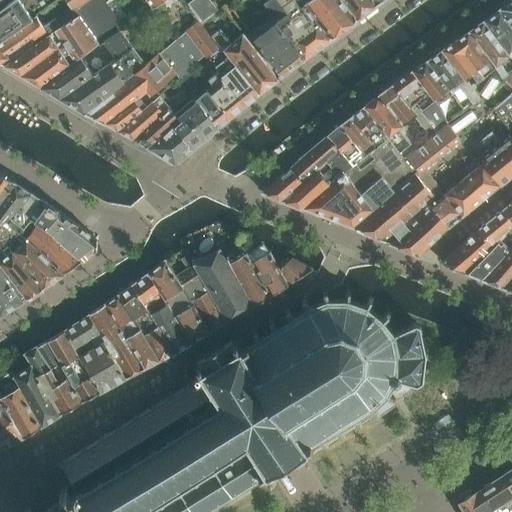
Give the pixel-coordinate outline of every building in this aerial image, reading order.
[(13,0),(0,9),(0,39),(36,15),(58,0),(13,0)] [(0,0),(0,9),(13,0),(0,0)] [(125,27),(119,19),(126,15),(117,3),(111,8),(105,0),(88,0),(73,11),(77,16),(5,65),(41,86),(81,56),(99,43),(100,45),(103,42),(121,30),(125,27)] [(66,0),(71,8),(73,11),(88,0),(66,0)] [(210,0),(192,0),(188,3),(202,22),(218,10),(210,0)] [(290,36),(288,38),(304,59),(332,38),(332,39),(303,0),(267,0),(264,3),(273,14),(272,14),(290,36)] [(303,0),(332,39),(357,20),(341,0),(303,0)] [(341,0),(357,20),(377,4),(373,0),(341,0)] [(511,0),(502,8),(511,21),(511,0)] [(36,15),(0,39),(0,62),(5,65),(77,16),(73,11),(71,8),(56,19),(55,18),(44,26),(36,15)] [(509,53),(508,54),(511,59),(511,21),(502,8),(500,9),(500,10),(486,20),(509,53)] [(272,14),(249,32),(281,76),(304,59),(288,38),(290,36),(272,14)] [(511,59),(508,54),(509,53),(486,20),(471,30),(496,64),(494,65),(495,68),(502,78),(511,86),(511,59)] [(198,21),(186,31),(203,53),(206,57),(219,48),(198,21)] [(220,29),(211,36),(220,46),(259,93),(259,94),(278,79),(243,33),(231,43),(220,29)] [(81,56),(41,86),(86,112),(146,63),(121,30),(103,42),(115,58),(93,74),(81,56)] [(471,30),(457,40),(484,77),(495,68),(494,65),(496,64),(471,30)] [(177,75),(203,53),(186,31),(160,53),(159,52),(146,63),(86,112),(105,122),(133,100),(135,102),(141,98),(140,97),(146,92),(150,96),(176,74),(177,75)] [(467,81),(465,79),(471,74),(478,82),(484,77),(457,40),(443,50),(467,82),(468,81),(467,81)] [(219,48),(206,57),(207,58),(208,57),(219,70),(222,79),(244,106),(259,93),(220,46),(219,48)] [(471,86),(468,81),(467,82),(443,50),(429,60),(453,93),(461,88),(473,105),(481,99),(473,90),(476,87),(474,84),(471,86)] [(429,60),(413,71),(434,100),(433,104),(426,111),(422,114),(437,131),(447,122),(438,105),(453,95),(452,94),(453,93),(429,60)] [(208,80),(205,82),(231,116),(244,106),(222,79),(219,70),(208,79),(208,80)] [(181,90),(185,98),(169,112),(178,123),(174,127),(193,148),(218,127),(191,93),(200,86),(188,71),(179,78),(180,79),(176,81),(182,89),(181,90)] [(433,104),(434,100),(413,71),(392,85),(392,86),(414,113),(422,106),(426,111),(433,104)] [(200,86),(191,93),(218,127),(231,116),(205,82),(200,86)] [(407,128),(408,126),(406,124),(415,117),(430,136),(437,131),(422,114),(426,111),(422,106),(414,113),(392,86),(380,95),(407,128)] [(169,112),(185,98),(181,90),(170,100),(163,92),(153,100),(152,100),(147,105),(146,106),(118,130),(131,136),(166,107),(169,112)] [(398,130),(410,145),(400,153),(404,157),(408,153),(420,144),(407,128),(380,95),(367,105),(391,135),(398,130)] [(133,100),(105,122),(118,130),(146,106),(147,105),(141,98),(135,102),(133,100)] [(388,139),(388,138),(391,135),(367,105),(364,106),(365,107),(354,115),(374,141),(373,142),(377,148),(378,147),(388,139)] [(178,123),(169,112),(166,107),(131,136),(135,138),(148,146),(149,146),(150,147),(174,127),(178,123)] [(340,125),(362,151),(373,142),(374,141),(354,115),(340,125)] [(420,144),(408,153),(416,163),(418,161),(422,166),(421,167),(424,170),(461,140),(447,124),(447,123),(448,122),(447,122),(437,131),(430,136),(420,144)] [(362,151),(340,125),(328,135),(342,149),(356,164),(366,156),(362,151)] [(174,127),(150,147),(172,161),(171,161),(172,161),(174,162),(175,162),(176,162),(177,161),(179,160),(178,160),(193,148),(174,127)] [(301,159),(291,168),(303,180),(325,162),(342,149),(328,135),(301,159)] [(483,163),(481,164),(500,185),(502,183),(511,175),(511,136),(482,161),(483,163)] [(340,178),(303,207),(329,217),(383,174),(404,157),(400,153),(388,139),(378,147),(377,148),(367,156),(366,156),(356,164),(340,178)] [(342,149),(325,162),(340,178),(356,164),(342,149)] [(329,217),(353,227),(421,167),(422,166),(418,161),(416,163),(408,153),(404,157),(383,174),(329,217)] [(284,200),(284,201),(303,207),(340,178),(325,162),(303,180),(304,181),(284,200)] [(443,195),(430,205),(449,226),(449,227),(463,215),(500,185),(481,164),(443,196),(443,195)] [(421,167),(353,227),(382,239),(439,187),(424,170),(421,167)] [(291,168),(266,189),(267,189),(268,193),(268,194),(283,201),(284,200),(304,181),(303,180),(291,168)] [(0,202),(14,181),(0,173),(0,202)] [(0,202),(0,221),(2,219),(19,234),(33,218),(37,220),(48,203),(33,194),(14,181),(0,202)] [(48,203),(37,220),(49,228),(60,211),(48,203)] [(430,205),(390,243),(419,256),(449,226),(430,205)] [(511,224),(511,214),(505,207),(479,228),(479,229),(493,243),(511,224)] [(60,211),(49,228),(65,244),(79,224),(60,211)] [(49,228),(37,220),(33,218),(19,234),(64,273),(81,261),(82,260),(65,244),(49,228)] [(11,256),(15,253),(46,285),(49,283),(50,283),(59,277),(60,276),(63,274),(64,274),(64,273),(19,234),(2,219),(0,221),(0,239),(3,242),(1,244),(11,256)] [(65,244),(82,260),(97,249),(97,238),(79,224),(65,244)] [(466,272),(482,279),(483,279),(511,247),(511,224),(493,243),(466,272)] [(479,229),(442,261),(466,272),(493,243),(479,229)] [(0,262),(17,285),(22,291),(27,297),(29,296),(43,287),(45,286),(46,285),(15,253),(11,256),(1,244),(3,242),(0,239),(0,262)] [(242,244),(225,255),(231,266),(255,305),(273,294),(252,260),(242,244)] [(511,273),(511,247),(483,279),(501,286),(511,273)] [(255,305),(231,266),(225,255),(220,248),(193,264),(194,265),(229,321),(255,305)] [(270,251),(252,260),(273,294),(289,285),(288,285),(290,284),(278,264),(277,264),(270,251)] [(186,255),(187,256),(182,259),(188,268),(176,275),(210,331),(227,322),(229,321),(194,265),(193,264),(187,254),(186,255)] [(278,264),(290,284),(299,279),(307,273),(313,270),(313,268),(292,257),(289,259),(286,257),(278,264)] [(165,259),(149,272),(170,301),(192,341),(210,331),(176,275),(165,259)] [(0,313),(0,314),(1,313),(15,305),(22,300),(22,301),(23,300),(18,294),(14,287),(0,269),(0,313)] [(148,273),(134,283),(162,328),(175,350),(176,350),(192,341),(170,301),(149,272),(148,273)] [(511,273),(501,286),(511,289),(511,273)] [(134,283),(120,294),(160,360),(176,351),(175,350),(162,328),(134,283)] [(23,300),(27,297),(22,291),(18,294),(23,300)] [(118,294),(107,302),(146,367),(160,360),(120,294),(119,295),(118,294)] [(204,511),(213,507),(214,508),(218,505),(217,505),(231,496),(234,501),(238,499),(236,496),(236,495),(235,494),(236,493),(237,492),(249,485),(249,486),(253,484),(253,483),(259,479),(259,480),(267,475),(267,476),(268,475),(268,476),(270,479),(274,477),(272,474),(272,473),(303,454),(304,454),(305,457),(309,455),(307,452),(306,452),(307,451),(307,450),(314,446),(314,445),(320,441),(322,445),(326,442),(324,439),(324,438),(337,431),(339,434),(343,432),(341,428),(353,420),(354,421),(356,424),(360,421),(358,418),(370,410),(375,418),(378,416),(379,418),(398,404),(396,401),(395,400),(396,399),(396,398),(397,398),(401,397),(410,389),(412,384),(416,385),(423,380),(424,376),(422,376),(422,374),(423,374),(424,356),(427,356),(426,350),(424,351),(419,331),(421,330),(419,325),(414,323),(409,325),(410,326),(393,333),(387,324),(385,321),(385,320),(388,318),(384,314),(381,316),(381,317),(369,307),(369,306),(371,303),(369,302),(366,301),(365,304),(364,305),(350,300),(350,299),(350,295),(346,295),(345,298),(345,299),(329,300),(329,299),(329,295),(324,296),(324,300),(324,301),(310,307),(310,306),(308,302),(304,305),(306,308),(306,309),(294,316),(293,316),(291,313),(287,315),(289,319),(277,327),(277,326),(275,323),(271,326),(273,329),(260,337),(258,334),(258,333),(256,330),(256,329),(251,332),(252,333),(251,333),(247,335),(240,340),(239,338),(236,340),(235,339),(233,341),(233,339),(222,345),(221,346),(220,346),(210,352),(209,353),(208,354),(197,360),(199,362),(196,363),(200,369),(197,371),(199,374),(194,377),(196,380),(190,384),(189,383),(186,385),(186,386),(172,395),(172,394),(168,396),(169,397),(155,405),(154,404),(151,407),(151,408),(137,416),(137,415),(133,418),(134,418),(120,427),(119,426),(116,428),(116,429),(103,437),(102,437),(98,439),(99,440),(86,448),(85,447),(82,449),(82,450),(79,452),(67,460),(66,459),(62,461),(63,462),(58,465),(61,468),(65,466),(79,488),(80,489),(79,489),(73,493),(68,485),(62,488),(67,497),(43,511),(32,511),(30,508),(24,511),(204,511)] [(107,302),(106,303),(90,314),(128,377),(146,367),(107,302)] [(90,314),(89,314),(89,315),(79,322),(115,384),(127,377),(128,377),(90,314)] [(79,322),(66,330),(103,391),(115,384),(79,322)] [(66,330),(48,340),(61,361),(67,372),(69,375),(84,401),(103,391),(66,330)] [(48,340),(38,346),(52,366),(61,361),(48,340)] [(36,346),(26,353),(32,365),(62,413),(74,406),(59,381),(51,367),(52,366),(38,346),(37,347),(36,346)] [(13,372),(11,373),(43,425),(62,413),(32,365),(15,375),(13,372)] [(11,373),(0,379),(0,390),(27,435),(43,425),(11,373)] [(84,401),(69,375),(59,381),(74,406),(84,401)] [(0,451),(27,435),(0,390),(0,451)] [(511,465),(500,473),(511,489),(511,465)] [(511,511),(511,489),(500,473),(480,487),(497,511),(511,511)] [(497,511),(480,487),(460,500),(462,504),(463,504),(467,511),(497,511)]
